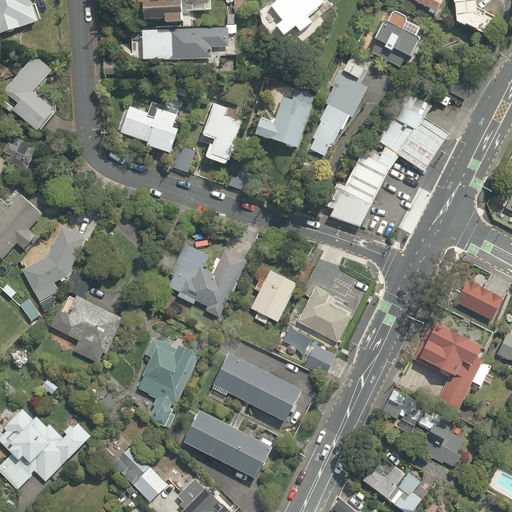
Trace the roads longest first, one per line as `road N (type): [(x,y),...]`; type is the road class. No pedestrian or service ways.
road 1 (residential): [(415,268),(114,167),(90,146),(80,0)]
road 2 (secondary): [(300,511),(415,268)]
